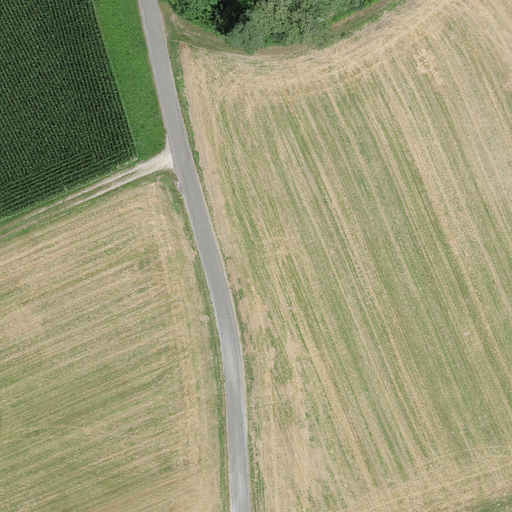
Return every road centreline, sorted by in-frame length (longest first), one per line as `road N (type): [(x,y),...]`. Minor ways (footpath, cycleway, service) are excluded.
road 1 (residential): [(150,0),(232,381),(236,511)]
road 2 (track): [(182,153),(0,234)]
